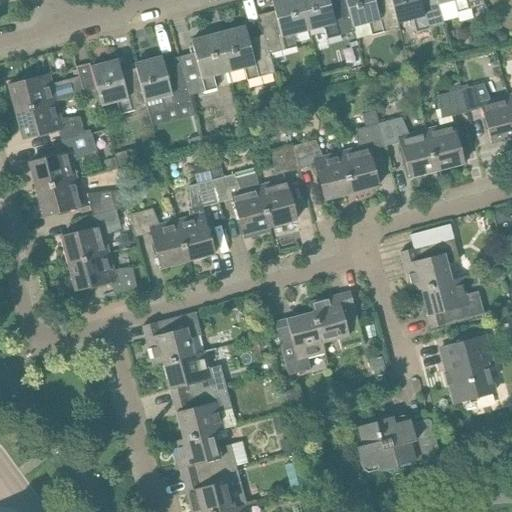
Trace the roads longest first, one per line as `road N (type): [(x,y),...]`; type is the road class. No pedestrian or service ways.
road 1 (residential): [(100,310),(285,266),(357,226)]
road 2 (residential): [(161,511),(100,310)]
road 3 (residential): [(100,310),(46,329),(20,288),(0,208)]
road 4 (residential): [(357,226),(511,181)]
road 5 (residential): [(405,371),(357,226)]
